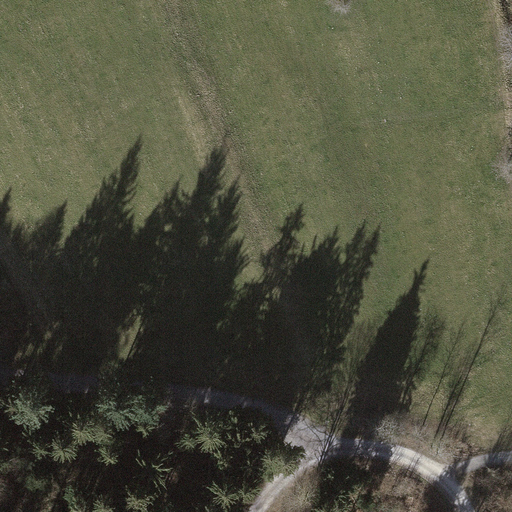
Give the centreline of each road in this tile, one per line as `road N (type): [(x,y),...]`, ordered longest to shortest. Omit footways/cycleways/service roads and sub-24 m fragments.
road 1 (track): [(0,373),(234,399),(287,422),(317,452)]
road 2 (track): [(317,452),(360,445),(447,472)]
